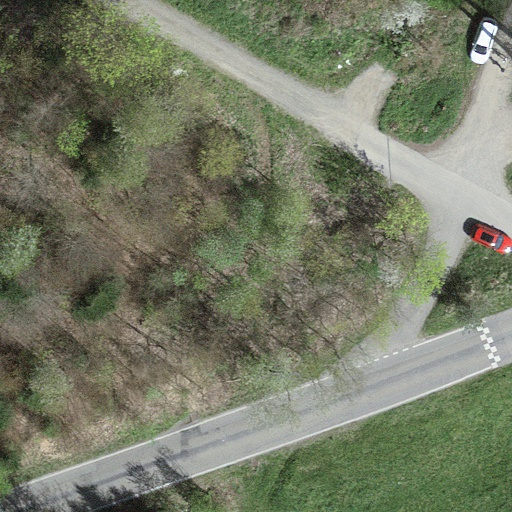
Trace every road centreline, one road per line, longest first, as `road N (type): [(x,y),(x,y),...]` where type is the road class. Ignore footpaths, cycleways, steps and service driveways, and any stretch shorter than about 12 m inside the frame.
road 1 (tertiary): [(511,334),(386,386),(16,511)]
road 2 (track): [(511,209),(154,0)]
road 3 (track): [(386,386),(498,201),(511,164)]
